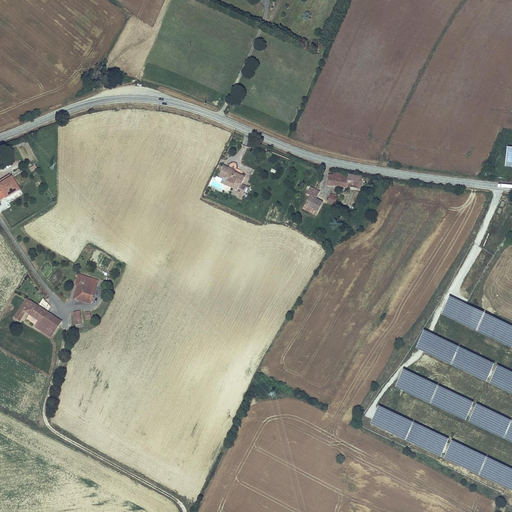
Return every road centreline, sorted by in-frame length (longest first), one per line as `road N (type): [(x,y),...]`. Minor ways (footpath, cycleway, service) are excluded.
road 1 (tertiary): [(511,188),(331,162),(147,98),(76,106),(0,137)]
road 2 (track): [(184,511),(166,492),(48,425),(44,408),(66,329),(54,297)]
road 3 (track): [(167,0),(138,65),(105,69),(105,99)]
